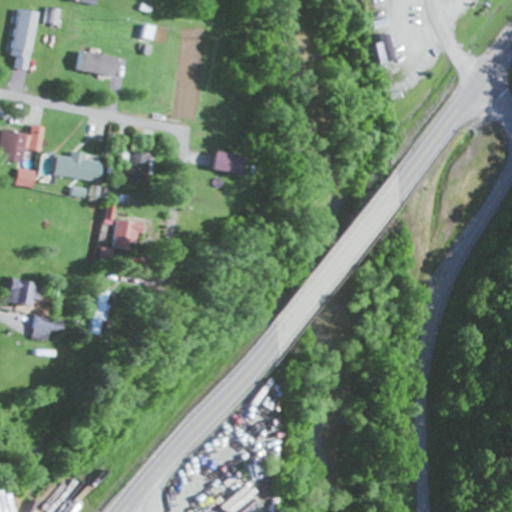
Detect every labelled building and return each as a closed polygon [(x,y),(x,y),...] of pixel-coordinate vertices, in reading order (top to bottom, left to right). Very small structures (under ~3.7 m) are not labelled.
[(4,92),(24,95),(36,14),(16,11),(4,92)] [(132,41),(144,44),(147,29),(136,26),(132,41)] [(368,45),(361,48),(367,67),(387,61),(379,36),(366,40),(368,45)] [(66,73),(108,78),(110,58),(68,53),(66,73)] [(29,136),(0,132),(0,154),(1,155),(0,163),(20,165),(22,152),(38,154),(41,129),(30,127),(29,136)] [(227,177),(230,158),(201,153),(198,172),(227,177)] [(137,187),(140,156),(122,154),(119,185),(137,187)] [(54,156),(52,179),(89,183),(92,160),(54,156)] [(32,173),(15,172),(13,188),(31,190),(32,173)] [(105,249),(129,253),(132,225),(109,222),(105,249)] [(57,322),(21,316),(23,302),(30,303),(33,287),(2,282),(0,294),(0,310),(2,311),(0,323),(0,332),(54,342),(57,322)]
